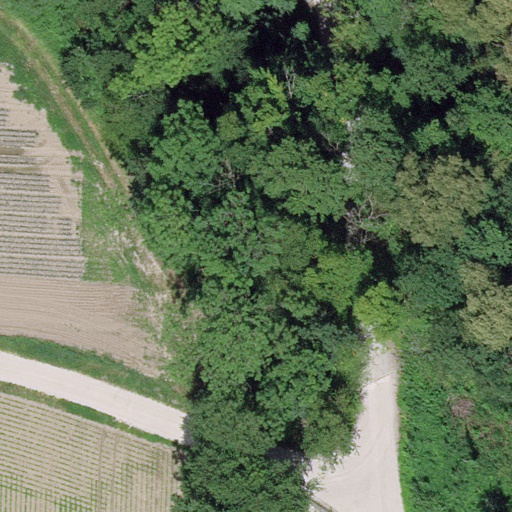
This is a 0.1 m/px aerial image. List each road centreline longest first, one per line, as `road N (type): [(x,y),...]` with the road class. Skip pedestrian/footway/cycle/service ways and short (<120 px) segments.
road 1 (track): [(331,0),(388,489)]
road 2 (track): [(0,370),(70,385),(388,489)]
